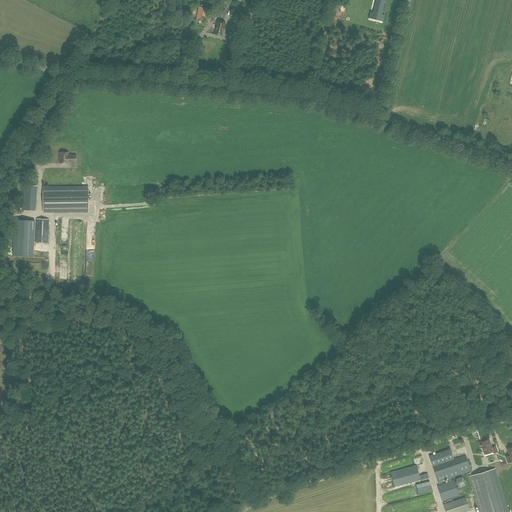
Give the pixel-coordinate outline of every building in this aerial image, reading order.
[(370,11),(368,18),(369,18),(369,17),(374,18),(375,16),(378,16),(378,19),(383,20),(383,22),(385,15),(381,14),(384,2),(376,0),(373,12),(370,11)] [(225,22),(217,20),(216,25),(217,25),(215,34),(222,36),(223,28),(224,28),(225,22)] [(68,153),(59,153),(59,163),(68,163),(76,163),(76,155),(68,155),(68,153)] [(37,187),(24,185),(22,209),(35,210),(37,187)] [(43,187),(43,207),(43,213),(88,212),(88,187),(43,187)] [(49,219),(36,219),(35,242),(48,242),(49,219)] [(13,256),(33,257),(34,221),(15,220),(13,256)] [(75,261),(75,277),(80,277),(80,280),(83,280),(83,264),(79,264),(79,261),(75,261)] [(97,275),(97,262),(95,262),(95,267),(88,267),(88,269),(90,269),(90,273),(93,273),(93,275),(97,275)] [(489,439),(481,442),(483,447),(482,448),(484,455),(493,452),(493,453),(498,452),(496,446),(492,448),(489,439)] [(429,456),(432,465),(453,458),(450,449),(429,456)] [(470,471),(465,455),(433,466),(438,482),(470,471)] [(390,472),(394,487),(420,479),(416,465),(390,472)] [(506,511),(494,469),(469,476),(479,511),(506,511)] [(454,480),(437,485),(443,501),(459,495),(454,480)] [(418,494),(432,491),(430,481),(416,485),(418,494)] [(465,497),(444,504),(446,511),(462,511),(469,510),(465,497)]
